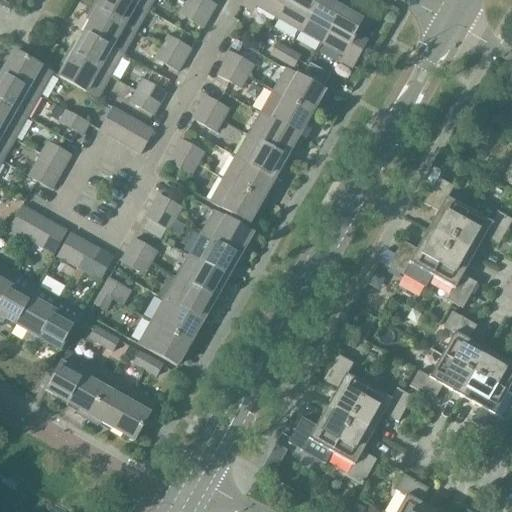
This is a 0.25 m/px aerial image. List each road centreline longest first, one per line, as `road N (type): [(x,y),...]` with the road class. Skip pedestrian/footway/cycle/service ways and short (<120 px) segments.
road 1 (residential): [(237,404),(450,23)]
road 2 (residential): [(388,428),(473,469),(511,449)]
